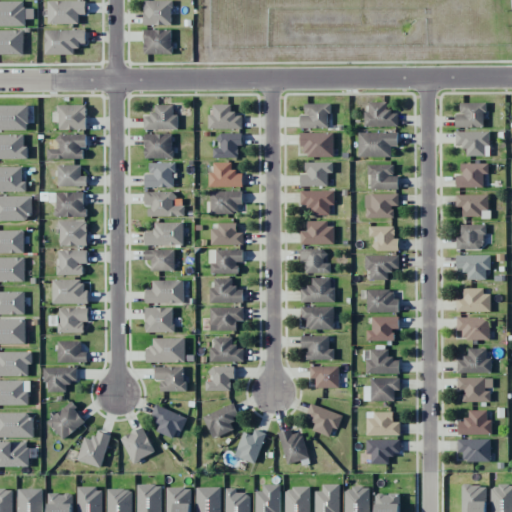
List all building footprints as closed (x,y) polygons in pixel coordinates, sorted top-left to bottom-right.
[(143,0),(143,25),(171,25),(172,0),(149,0),(143,0)] [(0,25),(25,26),(25,1),(0,1),(0,25)] [(85,1),(48,1),(47,24),(78,24),(79,14),(85,14),(85,1)] [(144,55),(172,54),(172,29),(143,30),(144,55)] [(0,30),(0,54),(23,55),(24,30),(0,30)] [(86,30),(45,30),(45,55),(75,55),(74,46),(86,46),(86,30)] [(387,102),(368,102),(369,112),(364,112),(364,127),(398,126),(398,110),(387,111),(387,102)] [(456,128),(485,127),(485,103),(460,103),(461,114),(456,114),(456,128)] [(144,130),(178,129),(178,114),(173,115),(173,104),(155,105),(155,115),(144,115),(144,130)] [(210,128),(242,129),(243,114),(231,113),(231,104),(210,104),(210,128)] [(304,104),(305,115),(300,115),(300,128),(329,128),(329,104),(304,104)] [(0,130),(28,130),(28,105),(0,105),(0,130)] [(86,129),(86,105),(58,106),(59,130),(86,129)] [(489,131),(455,131),(455,147),(466,147),(467,156),(484,156),(484,146),(489,146),(489,131)] [(302,157),(334,157),(333,132),(302,133),(302,157)] [(358,157),(391,158),(391,146),(398,147),(398,132),(359,132),(358,157)] [(213,158),(238,158),(238,146),(242,146),(242,133),(217,133),(217,148),(213,148),(213,158)] [(0,158),(28,159),(28,146),(24,146),(24,135),(0,134),(0,158)] [(47,159),(85,159),(85,149),(87,149),(86,134),(57,135),(58,149),(47,149),(47,159)] [(144,158),(172,158),(173,134),(145,134),(144,158)] [(149,163),(150,174),(145,174),(145,187),(174,187),(174,162),(149,163)] [(209,187),(243,187),(243,171),(232,171),(231,162),(214,163),(214,172),(209,172),(209,187)] [(332,162),(305,162),(305,174),(300,174),(301,186),(328,186),(328,174),(333,174),(332,162)] [(488,163),(461,163),(461,175),(456,175),(456,187),(483,187),(483,174),(488,175),(488,163)] [(393,165),(369,164),(369,189),(398,189),(398,175),(393,175),(393,165)] [(87,186),(87,176),(81,176),(81,165),(57,166),(58,186),(87,186)] [(0,191),(25,192),(25,167),(0,167),(0,191)] [(330,215),(330,206),(334,206),(334,190),(300,191),(300,206),(311,206),(312,215),(330,215)] [(210,214),(238,214),(238,205),(242,205),(242,191),(210,191),(210,214)] [(85,193),(55,192),(55,216),(85,217),(85,193)] [(145,192),(145,205),(149,205),(148,216),(184,217),(184,206),(174,205),(174,192),(145,192)] [(398,194),(365,194),(365,218),(393,218),(393,206),(399,206),(398,194)] [(456,195),(456,207),(462,207),(462,217),(481,216),(481,210),(488,210),(488,195),(456,195)] [(31,196),(0,196),(0,220),(31,221),(31,196)] [(334,226),(327,226),(327,220),(307,220),(308,231),(300,231),(301,245),(334,244),(334,226)] [(87,221),(59,221),(60,247),(87,246),(87,221)] [(183,222),(155,222),(155,232),(145,232),(145,245),(183,245),(183,222)] [(243,232),(236,233),(236,222),(217,223),(217,228),(210,229),(211,245),(243,244),(243,232)] [(484,224),(461,225),(461,237),(456,237),(456,250),(484,249),(484,224)] [(395,227),(369,226),(369,236),(375,236),(374,251),(398,251),(399,237),(394,237),(395,227)] [(0,252),(24,253),(24,230),(0,230),(0,252)] [(151,271),(175,271),(174,249),(145,250),(145,260),(151,260),(151,271)] [(243,249),(209,250),(210,274),(238,274),(238,262),(243,262),(243,249)] [(328,249),(300,249),(301,261),(305,261),(305,274),(329,273),(328,249)] [(87,250),(58,251),(58,275),(83,274),(82,263),(87,263),(87,250)] [(399,255),(365,255),(365,271),(370,271),(369,280),(388,280),(388,270),(399,270),(399,255)] [(490,255),(456,255),(457,270),(467,270),(467,280),(486,279),(486,270),(490,270),(490,255)] [(25,258),(0,257),(0,281),(25,282),(25,258)] [(301,303),(335,302),(334,277),(311,278),(312,287),(301,287),(301,303)] [(210,303),(244,303),(243,287),(232,287),(232,278),(214,279),(214,288),(209,288),(210,303)] [(88,303),(88,289),(83,289),(83,279),(52,280),(53,304),(88,303)] [(184,281),(153,280),(152,290),(146,290),(145,303),(184,304),(184,281)] [(457,312),(490,311),(490,294),(483,294),(483,288),(464,288),(464,299),(457,299),(457,312)] [(361,291),(361,299),(366,299),(367,313),(397,312),(397,290),(361,291)] [(0,314),(25,314),(24,292),(0,291),(0,314)] [(334,306),(301,307),(301,320),(307,320),(307,330),(334,330),(334,306)] [(210,331),(237,331),(237,320),(244,320),(244,307),(210,307),(210,331)] [(88,308),(58,308),(58,333),(84,333),(84,322),(88,322),(88,308)] [(173,308),(145,308),(146,333),(173,332),(173,308)] [(371,317),(372,330),(366,330),(367,341),(394,341),(394,329),(399,329),(399,317),(371,317)] [(457,318),(457,331),(462,331),(462,340),(489,339),(489,317),(457,318)] [(0,344),(25,343),(25,318),(0,318),(0,344)] [(307,360),(334,359),(334,349),(329,349),(329,335),(301,335),(301,348),(307,348),(307,360)] [(186,339),(154,338),(153,347),(146,347),(146,361),(184,363),(186,339)] [(232,338),(214,338),(214,347),(209,347),(210,363),(244,362),(244,346),(233,346),(232,338)] [(81,341),(58,341),(58,363),(87,362),(87,352),(81,352),(81,341)] [(365,374),(399,374),(399,358),(388,359),(388,349),(371,349),(371,359),(365,359),(365,374)] [(457,373),(491,373),(491,358),(486,358),(486,349),(468,349),(468,358),(457,358),(457,373)] [(0,376),(28,376),(28,365),(32,365),(32,352),(0,351),(0,376)] [(161,392),(185,391),(184,366),(155,367),(156,381),(160,381),(161,392)] [(234,366),(210,367),(211,381),(205,381),(205,391),(230,390),(230,380),(235,380),(234,366)] [(339,366),(310,366),(310,379),(316,379),(316,388),(339,388),(339,366)] [(77,367),(43,368),(43,382),(48,382),(48,392),(66,392),(66,382),(77,381),(77,367)] [(394,401),(394,390),(400,390),(400,378),(371,378),(370,387),(364,387),(363,401),(394,401)] [(457,378),(457,390),(463,390),(463,402),(492,402),(491,378),(457,378)] [(0,404),(29,405),(28,390),(25,390),(25,380),(0,380),(0,404)] [(47,421),(62,440),(86,422),(71,402),(47,421)] [(233,430),(231,423),(240,419),(234,403),(203,416),(212,439),(233,430)] [(312,430),(330,437),(333,428),(337,430),(343,416),(311,404),(305,417),(316,421),(312,430)] [(173,439),(176,430),(181,432),(187,418),(156,405),(150,419),(160,423),(156,432),(173,439)] [(469,411),(469,419),(458,420),(458,435),(492,434),(491,419),(487,419),(487,410),(469,411)] [(0,437),(33,437),(32,413),(0,412),(0,437)] [(366,436),(401,435),(400,421),(394,421),(393,412),(366,412),(366,436)] [(155,452),(143,427),(121,438),(133,463),(155,452)] [(304,466),(310,464),(300,428),(279,435),(288,464),(302,460),(304,466)] [(266,434),(255,430),(253,435),(244,431),(234,456),(255,464),(266,434)] [(84,437),(77,460),(101,468),(111,435),(96,431),(93,440),(84,437)] [(400,440),(366,439),(366,454),(371,454),(371,464),(390,464),(390,453),(400,454),(400,440)] [(490,461),(490,439),(457,439),(457,453),(462,453),(463,461),(490,461)] [(0,466),(28,467),(29,442),(0,441),(0,466)] [(79,511),(101,511),(101,489),(79,489),(79,511)] [(18,511),(43,511),(43,490),(19,490),(18,511)] [(73,511),(73,494),(48,494),(48,511),(73,511)] [(375,495),(375,511),(399,511),(400,500),(393,500),(392,495),(375,495)]
